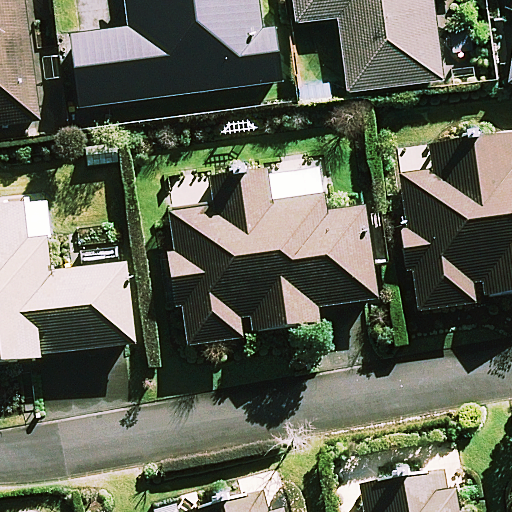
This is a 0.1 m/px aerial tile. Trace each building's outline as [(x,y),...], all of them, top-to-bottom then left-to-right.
[(0,0),(0,129),(40,124),(24,0),(0,0)] [(258,33),(253,0),(128,0),(132,32),(73,39),(82,111),(283,86),(276,31),(258,33)] [(297,0),(300,21),(344,16),(352,90),(447,80),(437,0),(297,0)] [(511,140),(431,152),(434,177),(402,181),(421,312),(472,304),(470,286),(487,284),(489,298),(511,294),(511,140)] [(315,310),(376,301),(363,214),(322,220),(319,198),(269,206),(265,178),(214,185),(218,210),(166,217),(185,348),(237,340),(234,322),(251,319),(253,334),(317,325),(315,310)] [(0,365),(133,350),(124,271),(55,279),(51,248),(29,251),(23,204),(0,206),(0,365)] [(451,511),(446,478),(363,491),(366,511),(451,511)] [(264,511),(261,500),(218,511),(264,511)]
